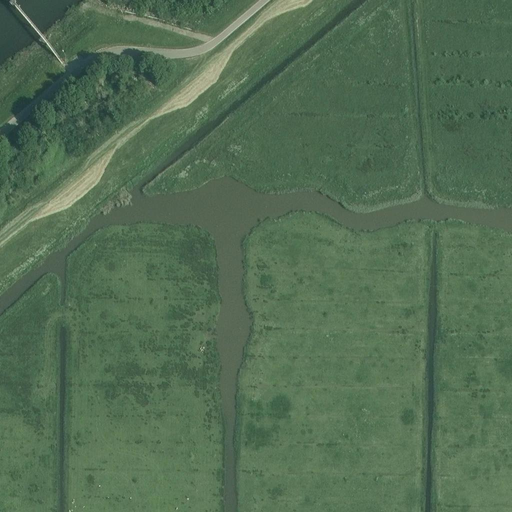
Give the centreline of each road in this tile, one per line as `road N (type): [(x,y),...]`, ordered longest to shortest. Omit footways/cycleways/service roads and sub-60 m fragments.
road 1 (unclassified): [(0,136),(90,62),(125,51),(191,53),(267,0)]
road 2 (track): [(205,48),(0,224)]
